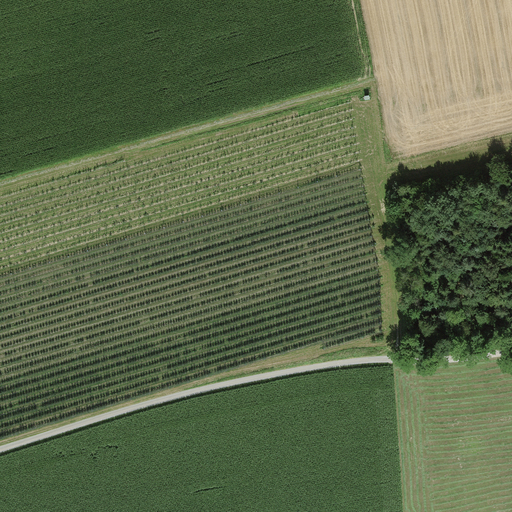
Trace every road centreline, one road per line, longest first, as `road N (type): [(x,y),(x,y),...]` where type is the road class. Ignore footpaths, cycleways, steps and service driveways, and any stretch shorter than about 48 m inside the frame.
road 1 (track): [(511,351),(301,369),(0,449)]
road 2 (track): [(359,93),(0,189)]
